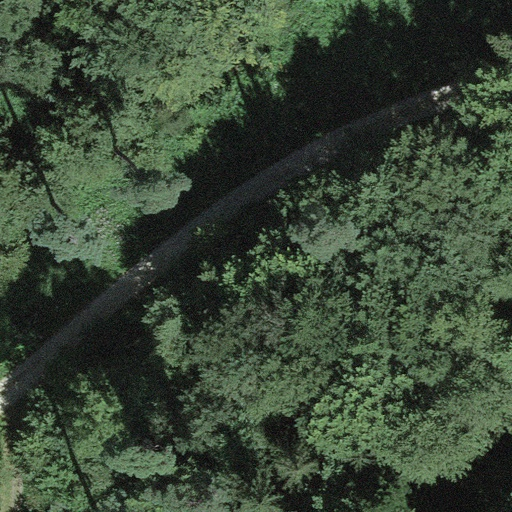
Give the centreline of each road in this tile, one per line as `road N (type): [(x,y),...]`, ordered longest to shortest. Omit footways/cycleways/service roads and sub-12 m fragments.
road 1 (track): [(511,73),(349,128),(0,400)]
road 2 (track): [(20,381),(18,511)]
